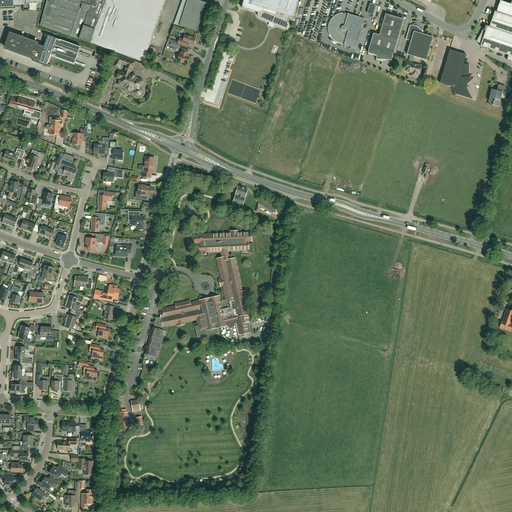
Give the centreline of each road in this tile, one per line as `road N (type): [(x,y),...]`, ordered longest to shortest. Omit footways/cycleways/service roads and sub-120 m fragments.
road 1 (primary): [(511,256),(293,192),(181,148)]
road 2 (primary): [(181,148),(0,76)]
road 3 (residential): [(59,406),(107,401),(141,278)]
road 4 (unclassified): [(181,148),(227,0)]
road 5 (residential): [(141,278),(181,148)]
